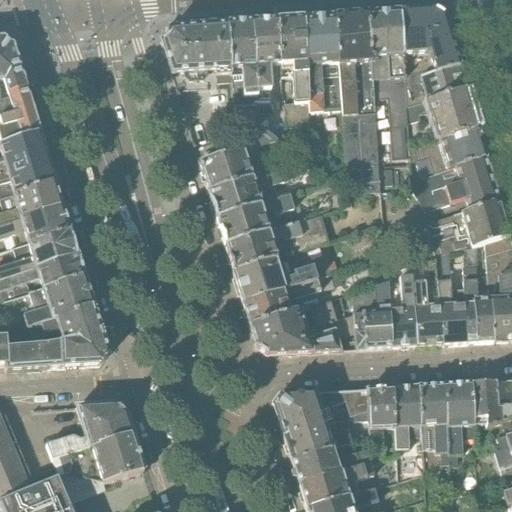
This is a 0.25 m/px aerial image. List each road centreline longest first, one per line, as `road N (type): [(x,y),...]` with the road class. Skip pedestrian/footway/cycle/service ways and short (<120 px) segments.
road 1 (residential): [(238,377),(133,31),(100,12)]
road 2 (residential): [(51,16),(33,39),(142,384)]
road 3 (tertiary): [(229,511),(144,233)]
road 4 (residential): [(238,377),(511,362)]
road 5 (tertiary): [(51,16),(144,233)]
road 6 (tertiary): [(144,233),(100,12)]
road 7 (residential): [(100,12),(265,0)]
road 8 (residential): [(0,395),(142,384)]
road 9 (residential): [(279,511),(238,377)]
road 10 (residential): [(142,384),(180,511)]
